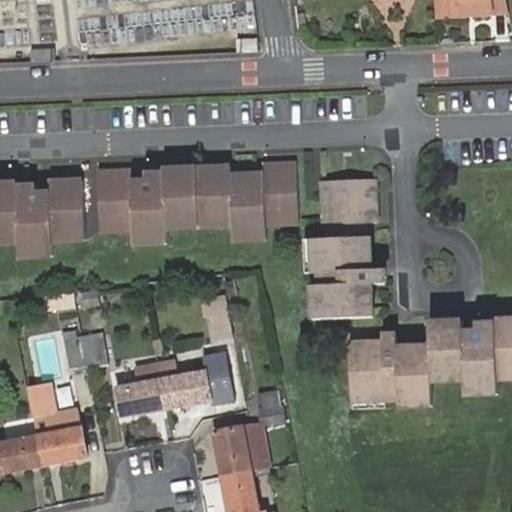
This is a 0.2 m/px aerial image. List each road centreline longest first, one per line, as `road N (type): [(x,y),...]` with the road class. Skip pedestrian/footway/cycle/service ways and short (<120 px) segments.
road 1 (residential): [(0,82),(281,69)]
road 2 (residential): [(396,64),(408,226),(418,240)]
road 3 (residential): [(418,240),(449,237),(469,271),(452,297),(430,300),(411,289)]
